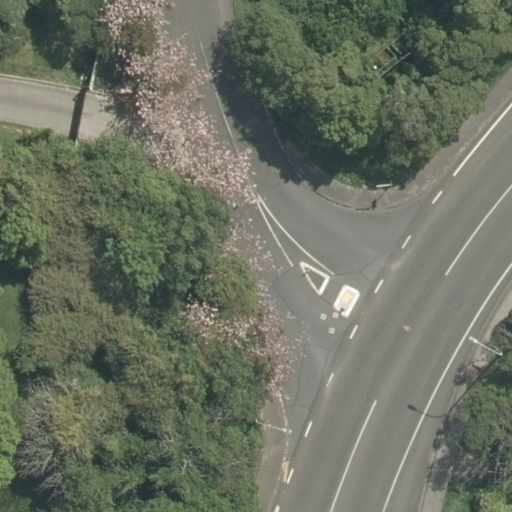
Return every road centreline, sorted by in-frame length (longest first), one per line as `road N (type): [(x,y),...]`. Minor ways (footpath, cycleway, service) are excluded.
road 1 (residential): [(405,337),(259,201),(200,36),(201,0)]
road 2 (secondary): [(333,511),(405,337)]
road 3 (secondary): [(405,337),(511,194)]
